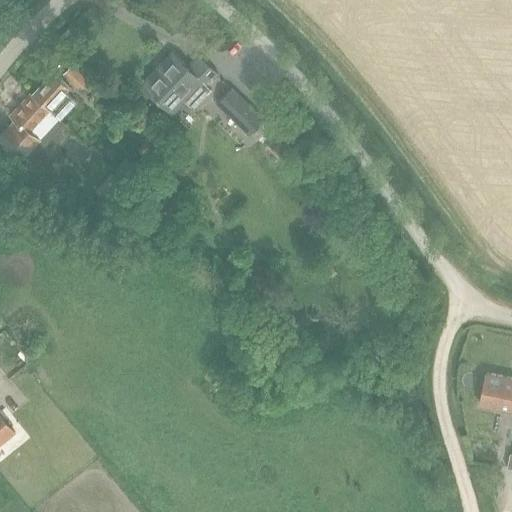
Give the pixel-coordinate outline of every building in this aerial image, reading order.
[(206,85),(216,73),(198,56),(188,66),(173,51),(163,61),(167,65),(147,86),(173,110),(183,120),(203,98),(193,89),(201,80),(206,85)] [(73,64),(64,74),(83,91),(92,82),(73,64)] [(53,71),(33,93),(66,124),(67,123),(61,118),(76,102),(66,92),(70,87),(53,71)] [(231,87),(217,102),(240,124),(251,134),(264,119),(254,109),(231,87)] [(1,136),(22,156),(30,162),(23,170),(32,179),(44,167),(35,158),(66,124),(33,93),(32,94),(32,93),(12,114),(17,119),(1,136)] [(150,138),(137,151),(147,161),(160,148),(150,138)] [(126,160),(116,170),(127,181),(137,171),(126,160)] [(154,191),(146,203),(157,211),(165,199),(154,191)] [(511,377),(486,372),(480,403),(495,406),(495,409),(511,412),(511,462),(511,468),(511,377)] [(0,444),(15,432),(0,413),(0,444)]
